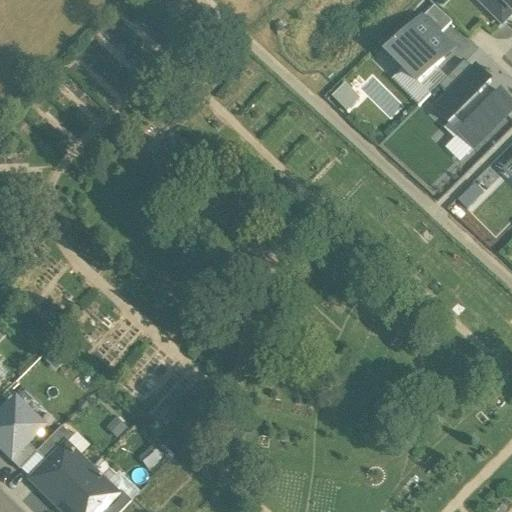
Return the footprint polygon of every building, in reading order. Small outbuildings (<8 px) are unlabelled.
[(511,0),(476,0),(502,26),(511,15),(511,0)] [(452,24),(435,7),(423,19),(440,36),(452,24)] [(423,19),(407,35),(400,34),(397,45),(388,54),(419,85),(444,60),(439,55),(444,50),(439,45),(444,40),(440,36),(423,19)] [(448,97),(474,70),(465,61),(439,88),(448,97)] [(460,136),(475,151),(511,112),(511,104),(501,94),(494,101),(484,91),(492,83),(476,67),(474,70),(448,97),(434,111),(448,125),(455,118),(467,129),(460,136)] [(351,112),(363,99),(349,84),(336,97),(351,112)] [(13,398),(0,410),(0,454),(7,462),(42,428),(13,398)] [(59,430),(36,453),(44,461),(64,440),(67,437),(59,430)] [(92,467),(64,440),(44,461),(28,478),(56,505),(92,467)] [(103,511),(120,495),(92,467),(56,505),(63,511),(103,511)] [(120,495),(103,511),(121,511),(131,502),(122,493),(120,495)]
